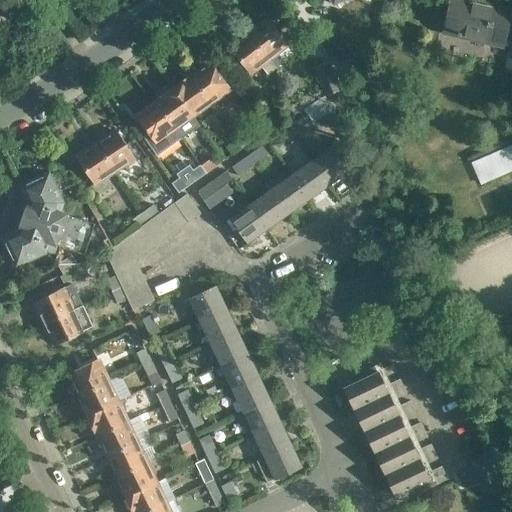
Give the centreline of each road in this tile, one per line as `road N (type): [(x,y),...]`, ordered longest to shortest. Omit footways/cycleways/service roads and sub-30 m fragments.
road 1 (residential): [(262,511),(347,473),(257,281),(367,206)]
road 2 (tertiary): [(0,113),(172,0)]
road 3 (residential): [(62,511),(0,380)]
